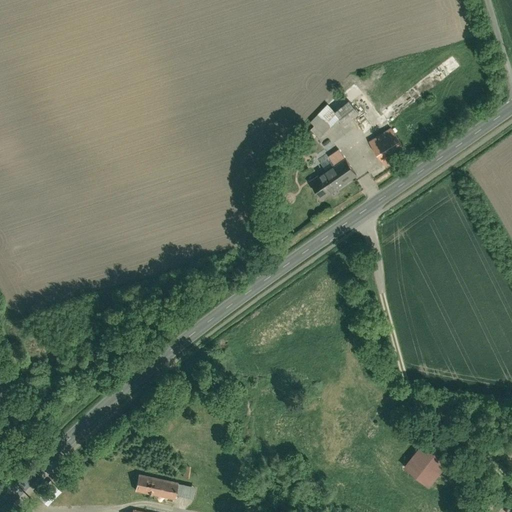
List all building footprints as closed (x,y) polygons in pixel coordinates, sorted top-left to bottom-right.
[(347,96),(333,107),(324,99),(307,116),(311,119),(308,122),(315,129),(318,127),(320,129),(337,112),(344,120),(357,108),(347,96)] [(388,122),(366,135),(375,150),(397,137),(388,122)] [(310,178),(324,198),(357,175),(338,147),(320,160),(325,168),(310,178)] [(338,381),(327,360),(312,368),(322,389),(338,381)] [(368,411),(365,392),(354,393),(357,413),(368,411)] [(338,465),(337,416),(309,416),(310,466),(338,465)] [(375,435),(366,428),(360,435),(368,442),(375,435)] [(421,447),(402,471),(429,492),(448,467),(421,447)] [(188,469),(180,468),(179,480),(186,481),(188,469)] [(135,476),(131,494),(172,503),(176,484),(135,476)] [(47,506),(61,491),(50,480),(35,494),(47,506)]
